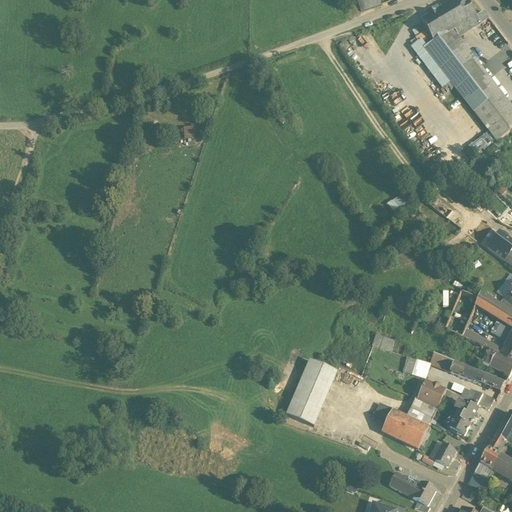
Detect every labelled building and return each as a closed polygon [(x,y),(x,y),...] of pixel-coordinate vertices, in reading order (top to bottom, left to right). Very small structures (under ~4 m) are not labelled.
[(378,0),(356,0),(361,14),(380,6),(378,0)] [(459,0),(421,23),(434,44),(424,49),(467,104),(497,144),(510,134),(508,132),(511,128),(511,109),(453,33),(474,21),(478,26),(488,19),(484,14),(476,19),(467,3),(459,0)] [(187,139),(197,138),(196,128),(187,128),(187,139)] [(398,196),(386,204),(393,214),(405,207),(398,196)] [(487,250),(504,263),(510,255),(511,251),(511,243),(499,234),(487,250)] [(477,300),(461,294),(450,318),(444,333),(462,340),(465,334),(474,307),(477,300)] [(480,295),(477,300),(474,307),(511,330),(511,314),(500,307),(480,295)] [(511,307),(504,301),(500,307),(511,314),(511,307)] [(503,354),(465,334),(462,340),(475,346),(496,356),(502,358),(504,355),(503,354)] [(511,336),(503,354),(504,355),(502,358),(511,362),(511,336)] [(372,349),(391,355),(395,343),(377,337),(372,349)] [(407,346),(395,343),(391,355),(402,358),(407,346)] [(496,356),(475,346),(469,359),(489,368),(496,356)] [(489,368),(510,378),(511,373),(511,363),(496,356),(489,368)] [(425,381),(430,367),(407,360),(402,373),(425,381)] [(292,419),(316,428),(337,374),(312,364),(292,419)] [(454,366),(450,374),(462,379),(465,370),(461,369),(454,366)] [(485,378),(465,370),(462,379),(481,387),(485,378)] [(505,386),(485,378),(481,387),(501,395),(505,386)] [(446,393),(426,384),(418,402),(438,411),(443,400),(446,393)] [(452,390),(462,395),(464,391),(465,389),(455,384),(452,390)] [(462,395),(460,398),(466,401),(469,402),(474,393),(470,391),(469,393),(464,391),(462,395)] [(447,392),(446,393),(443,400),(456,407),(458,403),(464,406),(466,401),(460,398),(447,392)] [(483,397),(474,392),(474,393),(469,402),(477,406),(478,406),(483,397)] [(494,401),(484,395),(483,397),(478,406),(489,411),(494,401)] [(464,406),(474,412),(477,406),(469,402),(466,401),(464,406)] [(418,402),(412,411),(433,421),(438,411),(418,402)] [(464,406),(458,403),(456,407),(453,413),(458,415),(459,413),(463,406),(464,406)] [(463,406),(459,413),(458,415),(450,431),(464,438),(473,421),(471,419),(474,412),(464,406),(463,406)] [(376,422),(386,427),(392,413),(383,408),(376,422)] [(412,411),(408,420),(428,430),(433,421),(412,411)] [(408,420),(392,413),(386,427),(382,434),(418,452),(428,430),(408,420)] [(511,415),(509,414),(506,421),(496,437),(505,443),(508,446),(511,442),(511,433),(511,431),(511,415)] [(496,437),(480,465),(492,472),(500,458),(497,457),(503,447),(505,443),(496,437)] [(429,459),(434,462),(443,446),(437,443),(429,459)] [(443,446),(434,462),(435,463),(447,469),(452,460),(453,460),(456,454),(456,453),(443,446)] [(429,459),(425,457),(422,462),(433,468),(435,463),(434,462),(429,459)] [(511,466),(500,458),(492,472),(495,473),(511,482),(511,466)] [(490,483),(495,473),(492,472),(480,465),(480,466),(475,474),(490,483)] [(484,494),(490,483),(475,474),(469,485),(484,494)] [(436,493),(421,484),(419,489),(407,483),(407,482),(397,476),(390,488),(401,494),(401,493),(413,500),(413,501),(418,504),(427,509),(436,493)] [(419,489),(421,484),(410,478),(407,482),(407,483),(419,489)]
